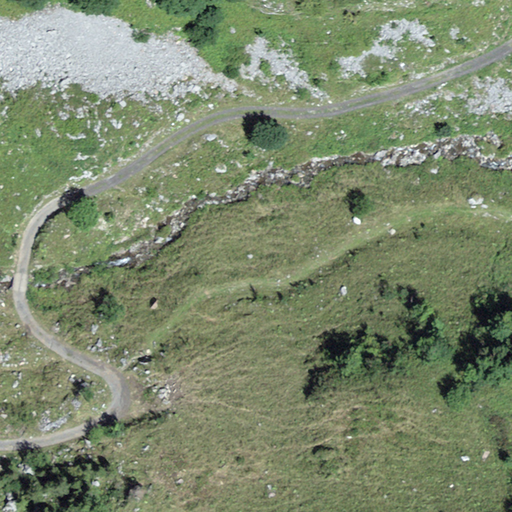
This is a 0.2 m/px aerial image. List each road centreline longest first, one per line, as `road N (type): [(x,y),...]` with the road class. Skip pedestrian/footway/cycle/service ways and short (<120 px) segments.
road 1 (track): [(511,43),(418,98),(361,113),(238,122),(58,214),(22,274),(24,312),(43,338),(110,375)]
road 2 (track): [(110,375),(120,396),(108,421),(0,447)]
